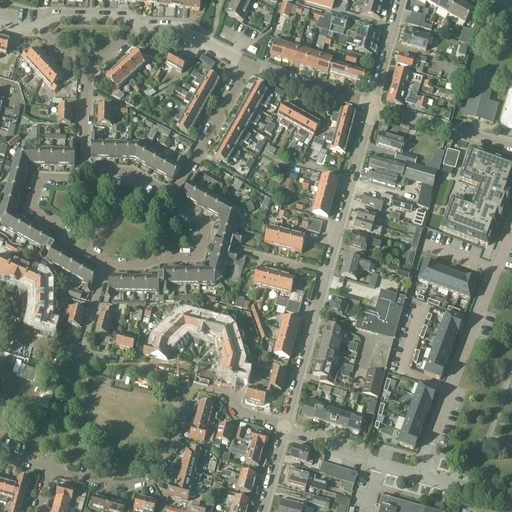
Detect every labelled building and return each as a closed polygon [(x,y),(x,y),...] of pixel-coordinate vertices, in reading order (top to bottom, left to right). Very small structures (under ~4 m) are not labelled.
[(189,9),(189,0),(177,0),(177,7),(189,9)] [(200,10),(200,8),(201,7),(202,6),(203,5),(203,3),(203,1),(203,0),(189,0),(189,9),(200,10)] [(248,11),(253,1),(250,0),(233,0),(231,3),(248,11)] [(305,0),(305,1),(331,9),(334,0),(305,0)] [(365,0),(364,3),(382,8),(384,0),(365,0)] [(438,9),(443,0),(429,0),(427,3),(438,9)] [(443,0),(438,9),(449,16),(457,1),(457,0),(443,0)] [(474,11),(457,1),(449,16),(465,25),(474,11)] [(243,21),(248,11),(231,3),(227,13),(243,21)] [(382,8),(364,3),(361,14),(379,19),(382,8)] [(289,18),(292,6),(283,4),(279,15),(289,18)] [(410,19),(424,23),(426,16),(412,13),(410,19)] [(305,68),(316,71),(321,56),(322,53),(325,44),(326,38),(328,38),(329,33),(331,25),(333,16),(325,14),(325,15),(320,14),(318,21),(316,29),(321,30),(316,47),(319,48),(316,55),(309,53),(305,68)] [(333,15),(333,16),(331,25),(344,29),(347,19),(333,15)] [(422,29),(424,25),(424,23),(410,19),(408,25),(422,29)] [(459,43),(465,45),(469,31),(463,29),(459,43)] [(345,37),(373,44),(376,34),(361,30),(360,35),(348,32),(346,33),(345,37)] [(426,52),(430,37),(415,33),(416,32),(407,30),(403,45),(426,52)] [(469,31),(465,45),(471,47),(475,33),(469,31)] [(373,44),(345,37),(341,36),(338,45),(345,47),(346,44),(357,47),(356,51),(370,55),(373,44)] [(11,40),(0,38),(0,55),(1,53),(7,55),(11,40)] [(270,57),(282,60),(286,46),(279,44),(280,40),(276,39),(270,57)] [(288,42),(286,46),(282,60),(293,64),(297,49),(298,45),(288,42)] [(297,49),(293,64),(305,68),(309,53),(311,49),(303,47),(298,45),(297,49)] [(34,69),(46,58),(38,49),(30,55),(27,52),(22,56),(34,69)] [(125,60),(136,72),(150,60),(145,55),(141,59),(134,51),(125,60)] [(182,73),(188,62),(173,53),(166,64),(167,65),(164,71),(169,73),(172,68),(182,73)] [(326,54),(322,53),(321,56),(316,71),(328,75),(328,74),(331,64),(332,60),(325,58),(326,54)] [(201,67),(210,72),(216,63),(203,55),(199,60),(204,63),(201,67)] [(425,65),(427,60),(420,58),(419,62),(400,56),(397,65),(416,70),(416,72),(422,73),(424,64),(425,65)] [(38,74),(42,79),(55,67),(46,58),(34,69),(34,70),(30,73),(34,77),(38,74)] [(130,78),(136,72),(125,60),(116,68),(127,81),(134,89),(137,86),(130,78)] [(331,64),(328,74),(345,79),(348,69),(339,66),(331,64)] [(55,67),(42,79),(55,92),(60,87),(56,83),(64,77),(55,67)] [(465,71),(451,67),(447,81),(461,84),(465,71)] [(127,81),(116,68),(106,77),(113,84),(109,88),(114,93),(112,94),(120,99),(123,96),(118,89),(127,81)] [(348,69),(345,79),(362,85),(366,75),(348,69)] [(393,78),(420,86),(421,86),(423,78),(412,75),(396,70),(393,78)] [(493,124),(498,104),(489,102),(495,77),(476,71),(467,103),(471,104),(468,117),(493,124)] [(191,76),(215,89),(221,80),(207,73),(204,79),(193,73),(191,76)] [(25,84),(29,80),(25,76),(21,81),(25,84)] [(215,89),(191,76),(191,77),(196,80),(194,84),(200,87),(197,91),(210,98),(215,89)] [(408,91),(418,94),(420,86),(393,78),(391,87),(408,91)] [(250,93),(269,103),(270,101),(265,98),(269,91),(256,84),(250,93)] [(511,84),(501,125),(511,127),(511,84)] [(186,98),(187,97),(189,94),(176,87),(175,89),(174,91),(181,95),(186,98)] [(417,97),(418,94),(408,91),(391,87),(389,94),(427,105),(428,100),(420,98),(417,97)] [(210,98),(197,91),(194,97),(189,94),(187,97),(205,107),(210,98)] [(250,93),(245,102),(258,109),(261,105),(266,108),(269,103),(250,93)] [(427,105),(389,94),(387,102),(403,107),(404,103),(418,107),(418,108),(425,110),(427,105)] [(187,97),(186,98),(184,102),(190,105),(187,109),(200,117),(205,107),(187,97)] [(245,102),(240,111),(259,121),(260,119),(255,115),(258,109),(245,102)] [(111,125),(112,107),(111,107),(111,103),(100,103),(100,107),(99,107),(98,124),(111,125)] [(278,128),(281,131),(294,108),(285,103),(278,116),(283,119),(278,128)] [(71,125),(71,107),(59,107),(58,125),(71,125)] [(294,108),(281,131),(286,133),(291,124),(296,127),(303,114),(294,108)] [(195,126),(200,117),(187,109),(184,115),(178,112),(177,115),(195,126)] [(334,114),(333,118),(354,124),(356,114),(342,110),(340,116),(334,114)] [(256,126),(259,121),(240,111),(235,120),(248,127),(251,123),(256,126)] [(303,114),(296,127),(301,130),(295,139),(299,142),(312,119),(303,114)] [(190,135),(195,126),(177,115),(174,120),(179,123),(177,127),(190,135)] [(354,124),(333,118),(332,123),(338,124),(336,130),(351,134),(354,124)] [(154,123),(147,119),(144,125),(151,129),(154,123)] [(312,119),(299,142),(303,144),(305,140),(308,134),(314,137),(321,124),(312,119)] [(235,120),(230,129),(249,140),(251,136),(245,132),(248,127),(235,120)] [(40,139),(40,127),(32,127),(32,139),(40,139)] [(230,129),(225,138),(238,145),(240,141),(249,146),(251,142),(251,141),(249,140),(230,129)] [(14,132),(8,130),(6,141),(9,142),(11,140),(16,137),(13,137),(14,132)] [(327,138),(348,144),(351,134),(336,130),(335,136),(328,134),(327,138)] [(403,154),(406,141),(380,133),(377,146),(403,154)] [(104,158),(104,142),(97,142),(97,134),(92,134),(91,158),(104,158)] [(18,136),(16,137),(11,140),(14,145),(21,140),(18,136)] [(188,147),(191,143),(183,138),(180,143),(188,147)] [(225,138),(220,147),(238,157),(240,154),(235,151),(238,145),(225,138)] [(346,154),(348,144),(327,138),(326,143),(333,144),(331,150),(346,154)] [(70,150),(65,150),(64,166),(74,166),(75,142),(70,141),(70,150)] [(104,158),(116,159),(116,143),(104,142),(104,158)] [(116,159),(128,159),(129,143),(116,143),(116,159)] [(140,143),(129,143),(128,159),(135,159),(141,163),(149,149),(140,143)] [(238,157),(220,147),(215,156),(228,163),(230,159),(236,162),(236,161),(238,157)] [(39,165),(40,149),(24,148),(20,152),(29,165),(39,165)] [(152,169),(160,155),(155,152),(155,151),(150,148),(149,149),(141,163),(152,169)] [(53,149),(40,149),(39,165),(52,166),(53,149)] [(65,150),(53,149),(52,166),(64,166),(65,150)] [(511,186),(511,182),(511,165),(471,150),(460,179),(479,186),(471,207),(453,200),(442,229),(488,246),(495,228),(496,228),(497,227),(499,220),(500,220),(504,211),(503,210),(505,204),(506,204),(510,195),(509,195),(511,188),(511,187),(511,186)] [(456,169),(458,161),(460,154),(447,150),(443,166),(456,169)] [(15,155),(11,172),(26,177),(29,165),(20,152),(15,155)] [(397,153),(395,159),(407,163),(415,165),(417,158),(397,153)] [(325,156),(320,154),(317,163),(322,165),(325,156)] [(162,175),(170,161),(160,155),(152,169),(162,175)] [(369,169),(373,170),(403,178),(407,163),(395,159),(384,156),(383,159),(373,156),(369,169)] [(170,161),(162,175),(173,181),(185,160),(180,157),(176,164),(170,161)] [(441,164),(439,163),(427,160),(425,168),(426,168),(437,172),(438,172),(441,164)] [(403,178),(404,179),(424,185),(433,188),(437,172),(426,168),(415,165),(407,163),(403,178)] [(206,175),(210,177),(213,172),(203,167),(200,172),(205,175),(206,175)] [(402,187),(404,179),(403,178),(373,170),(370,180),(396,187),(396,185),(402,187)] [(11,172),(7,186),(23,190),(26,177),(11,172)] [(182,197),(192,202),(200,188),(196,186),(200,179),(194,175),(182,197)] [(319,190),(335,194),(338,182),(322,177),(319,190)] [(234,190),(239,182),(234,179),(229,187),(234,190)] [(224,185),(218,181),(215,186),(221,190),(224,185)] [(428,209),(433,188),(424,185),(417,206),(428,209)] [(7,186),(3,199),(19,204),(23,190),(7,186)] [(200,188),(192,202),(203,208),(211,194),(200,188)] [(335,194),(319,190),(315,201),(332,206),(335,194)] [(211,194),(203,208),(214,214),(222,200),(211,194)] [(391,205),(393,198),(393,197),(381,194),(380,198),(365,194),(362,204),(375,208),(374,210),(381,212),(384,204),(390,206),(391,205)] [(413,205),(393,198),(391,205),(411,211),(413,205)] [(0,211),(0,221),(0,222),(16,215),(19,204),(3,199),(0,211)] [(222,200),(214,214),(222,219),(237,213),(235,208),(222,200)] [(332,206),(315,201),(312,213),(328,218),(332,206)] [(417,211),(412,224),(422,227),(426,214),(417,211)] [(357,220),(380,227),(382,219),(379,218),(360,212),(357,220)] [(400,215),(391,212),(389,218),(398,221),(400,215)] [(237,213),(222,219),(220,227),(236,231),(240,218),(237,213)] [(2,227),(15,235),(24,220),(16,215),(0,222),(2,227)] [(15,235),(27,241),(35,227),(24,220),(15,235)] [(310,220),(309,225),(321,229),(323,223),(310,220)] [(380,227),(357,220),(355,228),(377,236),(377,234),(381,235),(383,228),(380,227)] [(321,229),(309,225),(307,231),(320,234),(321,229)] [(27,241),(37,247),(46,233),(35,227),(27,241)] [(235,236),(236,231),(220,227),(217,238),(233,242),(242,244),(243,238),(235,236)] [(265,244),(278,247),(282,231),(270,227),(265,244)] [(414,237),(420,239),(423,229),(417,227),(414,237)] [(295,234),(282,231),(278,247),(291,250),(295,234)] [(382,241),(354,232),(349,246),(366,251),(368,244),(380,248),(382,241)] [(38,257),(46,261),(54,247),(51,245),(55,238),(46,233),(37,247),(42,250),(38,257)] [(295,234),(291,250),(302,253),(306,237),(295,234)] [(417,250),(420,239),(414,237),(411,248),(417,250)] [(233,242),(217,238),(216,243),(212,260),(227,264),(228,263),(244,268),(246,258),(230,254),(232,247),(233,242)] [(54,247),(46,261),(57,268),(65,253),(54,247)] [(412,267),(417,250),(411,248),(410,251),(406,265),(412,267)] [(61,270),(68,274),(76,259),(65,253),(57,268),(61,270)] [(0,277),(9,281),(16,263),(1,256),(0,256),(0,277)] [(346,257),(344,265),(369,272),(372,264),(368,262),(346,257)] [(87,266),(76,259),(68,274),(79,280),(87,266)] [(212,260),(209,269),(219,282),(224,279),(227,264),(212,260)] [(21,287),(29,269),(16,263),(9,281),(21,287)] [(419,281),(429,285),(436,268),(425,264),(419,281)] [(369,272),(344,265),(341,275),(358,280),(359,274),(363,275),(364,272),(369,273),(369,272)] [(96,271),(87,266),(79,280),(87,285),(85,291),(90,293),(96,271)] [(164,277),(159,276),(159,285),(164,285),(164,293),(169,293),(169,285),(174,285),(174,269),(164,268),(164,277)] [(436,268),(429,285),(439,289),(446,272),(436,268)] [(46,277),(29,269),(21,287),(32,292),(48,280),(46,277)] [(187,269),(174,269),(174,285),(187,285),(187,269)] [(200,269),(187,269),(187,285),(200,285),(200,269)] [(209,269),(200,269),(200,285),(215,285),(219,282),(209,269)] [(267,288),(272,272),(259,269),(254,285),(267,288)] [(411,273),(398,269),(396,276),(400,278),(399,282),(407,285),(411,273)] [(280,292),(284,275),(272,272),(267,288),(280,292)] [(456,275),(446,272),(439,289),(450,293),(456,275)] [(284,275),(280,292),(291,294),(295,278),(284,275)] [(465,279),(456,275),(450,293),(460,296),(466,279),(465,279)] [(112,292),(121,292),(121,276),(112,276),(105,297),(110,298),(112,292)] [(134,276),(121,276),(121,292),(134,293),(134,276)] [(147,276),(134,276),(134,293),(146,293),(147,276)] [(159,276),(147,276),(146,293),(159,293),(159,285),(159,276)] [(466,279),(465,279),(466,279),(460,296),(470,300),(477,283),(466,279)] [(50,284),(48,280),(32,292),(32,303),(50,300),(50,284)] [(357,328),(357,329),(379,335),(394,340),(403,309),(394,306),(397,296),(382,291),(375,313),(362,309),(358,322),(357,322),(356,328),(357,328)] [(292,295),(291,301),(301,304),(303,297),(292,295)] [(351,305),(352,299),(341,296),(339,302),(351,305)] [(234,308),(241,309),(244,299),(236,297),(234,308)] [(288,306),(289,301),(286,300),(277,298),(275,306),(287,309),(288,306)] [(352,299),(351,305),(359,307),(361,301),(352,299)] [(32,314),(50,316),(50,300),(32,303),(32,314)] [(289,301),(288,306),(300,310),(302,304),(301,304),(291,301),(289,301)] [(346,319),(350,306),(333,302),(332,307),(330,307),(329,313),(330,313),(330,315),(346,319)] [(80,328),(85,311),(66,306),(64,314),(70,316),(68,325),(80,328)] [(299,315),(300,310),(288,306),(287,309),(286,312),(299,315)] [(104,316),(113,318),(115,311),(106,309),(104,316)] [(141,321),(142,313),(139,310),(136,310),(134,320),(141,321)] [(50,316),(32,314),(29,325),(53,331),(55,324),(48,323),(50,316)] [(447,314),(442,326),(458,332),(458,333),(463,320),(447,314)] [(113,318),(104,316),(100,315),(96,332),(108,336),(113,318)] [(195,336),(199,318),(186,315),(183,316),(187,334),(195,336)] [(187,334),(183,316),(179,317),(167,329),(179,342),(187,334)] [(209,341),(209,340),(214,322),(199,318),(195,336),(195,337),(209,341)] [(284,318),(280,330),(297,335),(300,322),(284,318)] [(228,326),(214,322),(209,340),(218,342),(231,329),(228,326)] [(442,326),(438,338),(453,344),(458,332),(442,326)] [(323,339),(340,344),(344,332),(326,328),(323,339)] [(179,342),(167,329),(154,340),(171,350),(179,342)] [(234,332),(231,329),(218,342),(221,353),(238,347),(234,332)] [(297,335),(280,330),(277,342),(293,347),(297,335)] [(133,352),(136,339),(119,335),(116,347),(133,352)] [(379,335),(377,341),(392,345),(394,340),(379,335)] [(438,338),(433,350),(449,356),(453,344),(438,338)] [(340,344),(323,339),(320,351),(337,355),(340,344)] [(171,350),(154,340),(152,349),(146,347),(144,355),(168,361),(171,350)] [(377,341),(376,347),(391,351),(392,345),(377,341)] [(293,347),(277,342),(274,355),(290,359),(293,347)] [(224,363),(243,363),(238,347),(221,353),(224,363)] [(376,347),(374,353),(389,357),(391,351),(376,347)] [(449,356),(433,350),(429,362),(444,368),(445,367),(449,356)] [(337,355),(320,351),(317,363),(334,367),(334,368),(338,369),(342,356),(337,355)] [(374,353),(373,359),(388,363),(389,357),(374,353)] [(251,370),(255,357),(248,359),(245,368),(251,370)] [(386,369),(388,363),(373,359),(371,365),(386,369)] [(445,367),(444,368),(429,362),(424,374),(440,380),(445,367)] [(241,372),(243,363),(224,363),(221,375),(245,381),(247,374),(241,372)] [(334,367),(317,363),(313,375),(321,377),(320,382),(334,386),(339,369),(338,369),(334,368),(334,367)] [(384,375),(386,369),(371,365),(370,371),(384,375)] [(274,370),(271,382),(269,387),(274,388),(281,391),(286,373),(274,370)] [(350,372),(343,370),(341,376),(349,378),(350,372)] [(384,375),(370,371),(363,394),(378,398),(384,375)] [(330,394),(332,388),(319,384),(318,390),(330,394)] [(420,384),(416,396),(431,402),(431,403),(432,403),(436,390),(420,384)] [(264,405),(268,393),(250,388),(247,401),(264,405)] [(343,392),(335,389),(333,396),(341,398),(343,392)] [(431,402),(416,396),(411,408),(427,414),(431,403),(431,402)] [(313,420),(318,404),(307,400),(302,414),(313,418),(312,420),(313,420)] [(373,416),(377,403),(370,401),(367,414),(373,416)] [(200,402),(196,415),(215,420),(219,421),(220,416),(212,414),(214,406),(200,402)] [(324,423),(330,405),(319,402),(318,404),(313,420),(324,423)] [(336,427),(340,413),(341,409),(330,405),(324,423),(336,427)] [(407,420),(422,426),(427,414),(411,408),(407,420)] [(351,417),(340,413),(336,427),(347,430),(351,417)] [(352,413),(351,417),(347,430),(360,434),(364,421),(363,421),(365,417),(352,413)] [(193,427),(208,431),(210,424),(213,425),(215,420),(196,415),(193,427)] [(407,420),(402,432),(418,438),(418,437),(422,426),(407,420)] [(229,444),(233,429),(231,429),(232,427),(226,426),(226,427),(220,426),(215,447),(220,448),(221,441),(229,444)] [(208,431),(193,427),(190,439),(204,443),(208,431)] [(236,440),(242,442),(244,436),(245,431),(239,429),(236,440)] [(418,438),(402,432),(398,444),(414,450),(419,437),(418,437),(418,438)] [(250,444),(265,448),(268,437),(253,434),(252,438),(244,436),(242,442),(251,444),(250,444)] [(238,451),(262,457),(264,448),(265,448),(250,444),(249,449),(240,446),(240,447),(239,451),(238,451)] [(311,465),(313,460),(307,458),(309,451),(294,447),(290,459),(311,465)] [(186,451),(184,460),(198,463),(200,458),(204,459),(206,453),(191,449),(190,452),(186,451)] [(230,454),(247,458),(245,464),(259,467),(262,457),(238,451),(239,451),(231,449),(230,454)] [(228,464),(230,455),(224,454),(221,462),(228,464)] [(182,469),(201,474),(204,465),(198,463),(184,460),(182,469)] [(325,475),(328,464),(322,463),(319,474),(325,475)] [(333,466),(328,464),(325,475),(324,476),(330,478),(333,466)] [(339,468),(333,466),(330,478),(336,480),(339,468)] [(345,469),(339,468),(336,480),(342,481),(345,469)] [(182,469),(179,479),(198,484),(200,479),(201,474),(182,469)] [(286,476),(286,477),(311,484),(312,480),(315,481),(315,477),(305,474),(305,473),(300,471),(300,473),(295,471),(295,470),(291,469),(290,470),(288,470),(288,471),(286,471),(285,475),(286,476)] [(351,471),(345,469),(342,481),(342,482),(347,483),(351,471)] [(230,479),(254,485),(256,481),(254,480),(256,475),(242,472),(241,476),(234,475),(234,474),(222,471),(221,477),(230,479)] [(357,473),(351,471),(347,483),(354,485),(357,473)] [(17,486),(15,493),(26,496),(27,492),(27,490),(29,490),(31,481),(18,477),(16,486),(17,486)] [(311,484),(286,477),(284,485),(305,491),(307,487),(310,488),(311,484)] [(176,486),(175,487),(191,492),(196,493),(199,484),(198,484),(179,479),(177,486),(176,486)] [(254,485),(230,479),(229,484),(238,486),(237,491),(251,494),(252,490),(253,490),(254,485)] [(325,492),(327,484),(315,481),(312,480),(311,484),(310,488),(325,492)] [(212,487),(212,488),(221,491),(223,485),(214,482),(212,487)] [(354,485),(347,483),(342,482),(340,488),(352,491),(354,485)] [(13,500),(15,493),(17,486),(16,486),(7,483),(2,504),(6,505),(8,499),(13,500)] [(191,492),(175,487),(171,486),(168,497),(188,502),(190,497),(195,498),(196,493),(191,492)] [(72,503),(80,505),(84,506),(85,500),(81,499),(74,497),(75,492),(59,487),(56,498),(72,503)] [(221,491),(212,488),(211,492),(211,494),(220,497),(221,491)] [(26,496),(15,493),(13,500),(11,506),(10,510),(17,511),(21,511),(22,509),(26,496)] [(201,506),(207,507),(210,497),(206,495),(203,495),(201,506)] [(349,505),(351,499),(338,495),(336,502),(349,505)] [(101,511),(106,511),(110,501),(94,496),(90,509),(101,511)] [(226,508),(231,509),(244,511),(247,511),(249,507),(247,507),(249,501),(235,498),(228,496),(227,502),(226,508)] [(282,502),(280,510),(286,511),(305,511),(308,502),(300,500),(300,498),(294,497),(294,498),(285,496),(284,502),(282,502)] [(329,509),(330,502),(314,497),(312,505),(329,509)] [(53,510),(61,511),(69,511),(72,503),(56,498),(53,510)] [(133,511),(144,511),(148,501),(138,498),(133,511)] [(439,511),(392,499),(389,508),(382,506),(380,511),(439,511)] [(110,501),(106,511),(124,511),(126,506),(110,501)] [(157,503),(148,501),(144,511),(157,511),(158,510),(155,510),(156,506),(158,507),(158,504),(157,503)] [(189,503),(186,511),(205,511),(207,507),(201,506),(189,503)] [(212,511),(214,505),(208,503),(205,511),(212,511)]
